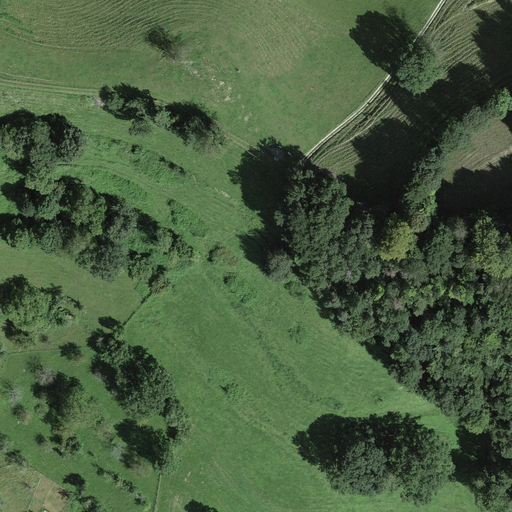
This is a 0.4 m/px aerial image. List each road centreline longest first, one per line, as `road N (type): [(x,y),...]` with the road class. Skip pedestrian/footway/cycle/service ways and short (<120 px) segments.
road 1 (track): [(290,166),(301,220),(342,310),(474,383),(511,433)]
road 2 (track): [(290,166),(192,111),(142,95),(0,82)]
road 3 (track): [(443,0),(361,110),(290,166)]
road 4 (track): [(511,84),(422,151),(405,199)]
road 5 (track): [(511,264),(446,259),(418,248),(405,225),(405,199)]
road 6 (track): [(405,225),(290,166)]
